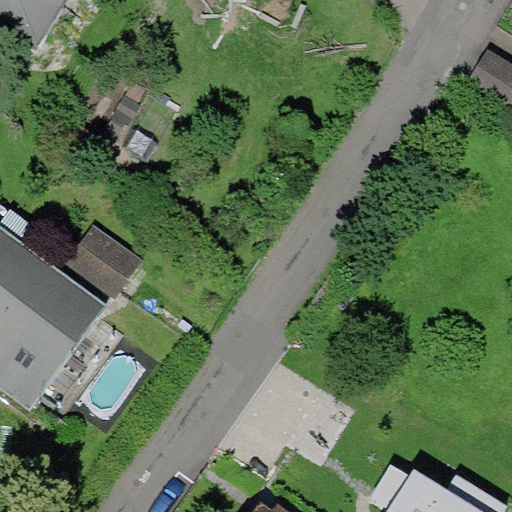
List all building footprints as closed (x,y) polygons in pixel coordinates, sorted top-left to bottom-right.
[(0,0),(0,25),(38,49),(68,0),(0,0)] [(511,63),(490,50),(468,86),(510,111),(511,107),(511,63)] [(65,266),(0,217),(0,396),(33,422),(120,307),(112,301),(65,266)] [(92,226),(65,266),(112,301),(118,293),(141,260),(92,226)] [(443,489),(414,471),(388,511),(499,511),(504,505),(456,474),(443,489)] [(272,511),(257,501),(249,511),(272,511)]
